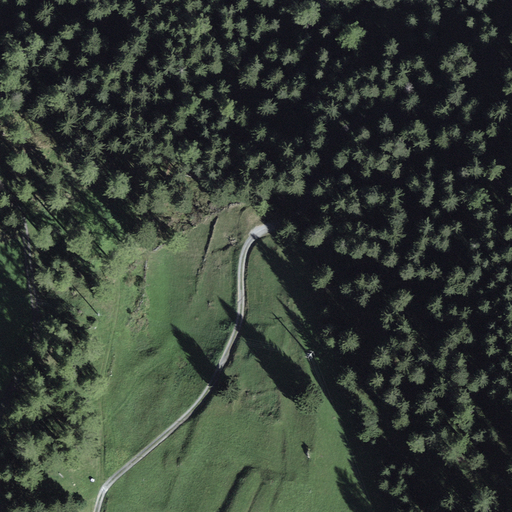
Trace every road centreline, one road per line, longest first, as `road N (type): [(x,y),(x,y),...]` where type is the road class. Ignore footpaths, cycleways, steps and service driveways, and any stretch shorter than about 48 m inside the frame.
road 1 (track): [(101,492),(204,399),(237,326),(247,244),(303,208),(337,139),(358,119),(471,102),(510,0)]
road 2 (track): [(0,411),(36,332),(20,199),(0,182)]
